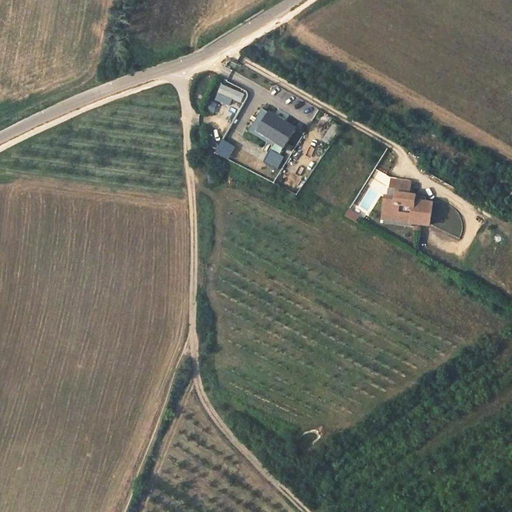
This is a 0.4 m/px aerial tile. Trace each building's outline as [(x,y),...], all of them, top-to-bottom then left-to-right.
[(232,106),(234,100),(243,103),(247,91),(223,83),(216,100),(232,106)] [(258,132),(270,113),(263,109),(249,132),(273,146),(275,142),(258,132)] [(295,129),(270,113),(258,132),(275,142),(284,148),(295,129)] [(231,160),(238,145),(224,139),(217,154),(231,160)] [(398,218),(412,220),(412,224),(430,226),(432,203),(416,201),(409,200),(410,195),(411,183),(392,181),(391,189),(396,190),(395,199),(385,197),(384,214),(398,216),(398,218)] [(398,216),(384,214),(383,220),(412,224),(412,220),(398,218),(398,216)]
